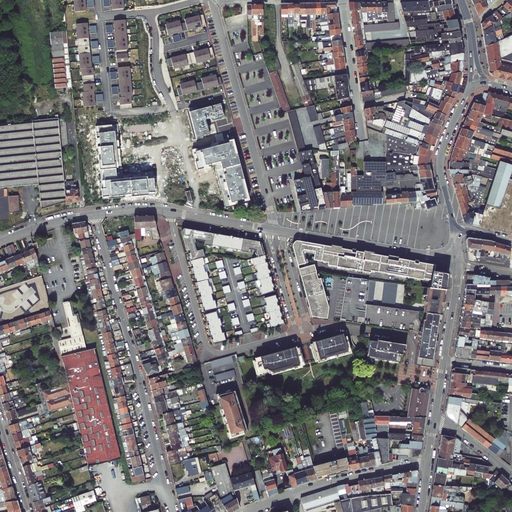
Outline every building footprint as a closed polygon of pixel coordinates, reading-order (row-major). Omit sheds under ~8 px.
[(73,0),(75,12),(86,11),(85,0),(73,0)] [(111,0),(113,10),(124,8),(123,0),(111,0)] [(435,12),(453,10),(451,4),(452,4),(450,0),(430,0),(428,0),(428,1),(430,13),(433,13),(435,12)] [(485,0),(474,5),(477,14),(479,15),(487,8),(491,4),(494,0),(485,0)] [(511,11),(511,1),(510,0),(507,0),(502,6),(504,8),(501,10),(507,15),(511,13),(511,11)] [(430,13),(428,1),(400,3),(402,12),(406,12),(407,17),(408,17),(430,15),(430,13)] [(334,3),(325,3),(326,14),(337,13),(336,4),(334,3)] [(393,3),(386,3),(387,19),(388,23),(394,23),(393,3)] [(257,20),(257,4),(247,5),(247,20),(251,20),(252,36),(256,36),(256,25),(255,25),(255,20),(257,20)] [(407,17),(404,17),(406,27),(409,27),(418,26),(418,25),(439,23),(438,22),(456,20),(453,10),(435,12),(433,13),(430,13),(430,15),(408,17),(407,17)] [(482,30),(502,18),(496,10),(482,23),(481,23),(482,30)] [(502,18),(482,30),(483,36),(504,27),(503,22),(511,18),(511,15),(511,13),(507,15),(502,18)] [(165,24),(168,35),(206,25),(203,14),(185,19),(185,22),(181,24),(180,21),(165,24)] [(327,21),(321,22),(320,22),(320,26),(320,27),(321,26),(339,24),(338,18),(327,20),(327,21)] [(125,20),(114,21),(117,50),(116,50),(117,62),(128,61),(127,50),(128,50),(125,20)] [(458,27),(456,20),(438,22),(439,23),(418,25),(418,26),(418,31),(427,30),(437,29),(458,27)] [(382,24),(363,25),(363,26),(363,29),(364,32),(399,29),(398,22),(394,23),(388,23),(382,24)] [(84,107),(95,106),(94,91),(95,91),(93,67),(92,67),(87,23),(76,24),(80,69),(82,68),(84,92),(83,92),(84,107)] [(504,27),(483,36),(485,47),(497,42),(500,40),(499,38),(497,39),(497,37),(494,37),(494,36),(506,32),(504,27)] [(427,30),(418,31),(415,31),(416,40),(410,40),(411,42),(428,41),(461,37),(459,31),(437,34),(437,29),(427,30)] [(181,41),(179,34),(172,36),(174,43),(181,41)] [(497,42),(485,47),(485,49),(488,64),(511,52),(511,34),(500,40),(497,42)] [(67,39),(50,40),(55,89),(72,87),(67,39)] [(408,39),(365,43),(366,45),(366,50),(409,46),(408,39)] [(331,41),(322,42),(323,48),(324,48),(342,46),(341,40),(331,41)] [(293,53),(289,41),(282,41),(291,65),(297,63),(295,59),(295,58),(293,53)] [(461,42),(440,44),(413,47),(414,53),(462,48),(461,42)] [(287,111),(290,110),(276,70),(280,68),(273,46),(266,48),(269,55),(272,65),(274,71),(269,73),(283,112),(287,111)] [(173,66),(173,69),(215,58),(212,47),(167,59),(169,67),(173,66)] [(411,60),(410,64),(413,64),(430,60),(437,59),(462,53),(462,48),(414,53),(411,54),(411,59),(411,60)] [(343,51),(325,54),(322,54),(322,58),(327,57),(327,59),(333,59),(343,57),(343,51)] [(511,52),(488,64),(489,71),(488,72),(493,76),(511,80),(511,52)] [(462,53),(437,59),(437,62),(442,61),(443,65),(462,61),(462,53)] [(343,57),(333,59),(333,61),(332,61),(325,62),(326,66),(344,63),(343,57)] [(437,59),(430,60),(431,61),(426,62),(426,65),(431,64),(432,69),(437,68),(438,72),(445,71),(450,70),(461,67),(462,61),(443,65),(442,61),(437,62),(437,59)] [(297,63),(291,65),(295,76),(293,77),(305,107),(312,105),(307,92),(303,80),(301,75),(299,69),(297,64),(297,63)] [(344,63),(326,66),(327,71),(330,71),(333,70),(345,68),(344,63)] [(410,64),(410,84),(416,82),(429,79),(439,77),(438,72),(437,68),(432,69),(425,71),(425,70),(416,72),(413,64),(410,64)] [(129,66),(118,67),(121,97),(120,97),(121,109),(132,108),(131,96),(132,96),(129,66)] [(445,71),(438,72),(439,77),(461,72),(461,67),(450,70),(445,71)] [(439,77),(429,79),(444,83),(444,81),(459,85),(461,77),(461,72),(439,77)] [(331,76),(303,80),(307,92),(333,88),(348,86),(347,85),(346,75),(346,74),(334,76),(331,76)] [(177,88),(179,96),(222,85),(220,77),(217,78),(216,75),(180,84),(180,87),(177,88)] [(429,79),(416,82),(436,87),(456,93),(459,85),(444,81),(444,83),(429,79)] [(406,84),(380,90),(381,94),(381,98),(407,91),(406,84)] [(348,86),(333,88),(334,95),(336,95),(337,100),(342,99),(349,97),(348,86)] [(442,91),(436,89),(428,87),(425,95),(429,96),(451,104),(454,99),(441,94),(442,91)] [(436,87),(436,89),(442,91),(441,94),(454,99),(456,93),(436,87)] [(484,93),(481,105),(484,106),(504,113),(506,114),(507,109),(510,97),(490,92),(488,93),(488,94),(484,93)] [(425,101),(423,105),(427,107),(445,116),(451,104),(429,96),(427,99),(428,100),(427,102),(425,101)] [(349,97),(342,99),(343,107),(350,106),(349,97)] [(398,103),(394,114),(391,122),(419,132),(436,138),(438,132),(408,119),(411,108),(404,104),(405,101),(398,103)] [(405,101),(404,104),(411,108),(417,112),(431,120),(432,117),(411,104),(412,102),(405,101)] [(423,105),(419,104),(412,102),(411,104),(432,117),(443,122),(445,116),(427,107),(423,105)] [(198,137),(211,134),(207,119),(212,118),(212,119),(225,116),(222,103),(200,109),(199,105),(190,108),(198,137)] [(474,103),(470,110),(500,118),(501,118),(502,119),(504,113),(484,106),(481,105),(474,103)] [(384,113),(384,110),(383,105),(363,109),(364,116),(379,113),(384,113)] [(350,106),(343,107),(330,111),(331,117),(351,112),(350,106)] [(417,112),(411,108),(408,119),(438,132),(440,126),(441,126),(429,122),(424,119),(415,116),(417,112)] [(375,120),(374,120),(372,124),(383,127),(417,140),(419,132),(391,122),(394,114),(384,110),(384,113),(379,113),(380,119),(375,120)] [(470,110),(466,118),(481,123),(483,118),(499,122),(500,118),(470,110)] [(333,122),(352,118),(352,116),(351,114),(351,112),(331,117),(332,118),(332,120),(333,122)] [(431,120),(417,112),(415,116),(424,119),(429,122),(441,126),(443,122),(432,117),(431,120)] [(58,118),(32,121),(38,183),(40,209),(65,201),(63,175),(61,146),(58,122),(58,118)] [(352,118),(333,122),(333,127),(342,125),(343,126),(353,124),(352,118)] [(466,118),(464,123),(500,134),(501,129),(497,128),(481,123),(466,118)] [(499,122),(497,128),(501,129),(511,132),(511,121),(502,119),(501,118),(500,118),(499,122)] [(0,186),(38,183),(32,121),(0,123),(0,186)] [(66,121),(58,122),(61,146),(68,145),(66,121)] [(464,123),(461,128),(491,137),(497,139),(500,140),(502,135),(500,134),(464,123)] [(154,192),(153,172),(123,174),(118,124),(95,126),(99,170),(100,169),(102,197),(107,196),(107,199),(147,196),(147,193),(154,192)] [(353,124),(343,126),(329,129),(331,135),(334,134),(354,129),(353,124)] [(417,140),(383,127),(381,133),(387,135),(432,151),(433,147),(417,140)] [(461,128),(458,135),(495,146),(497,139),(491,137),(461,128)] [(354,129),(334,134),(335,137),(344,135),(345,137),(355,135),(354,129)] [(511,132),(501,129),(500,134),(502,135),(511,138),(511,132)] [(419,132),(417,140),(433,147),(436,138),(419,132)] [(355,135),(345,137),(334,140),(335,145),(347,143),(355,141),(355,135)] [(387,135),(386,152),(411,155),(416,156),(416,153),(430,158),(432,151),(387,135)] [(458,135),(456,141),(511,157),(511,151),(495,146),(458,135)] [(214,165),(225,208),(249,202),(233,139),(192,150),(197,170),(214,165)] [(511,157),(456,141),(454,147),(470,152),(476,154),(481,155),(499,161),(511,165),(511,157)] [(347,143),(335,145),(332,146),(333,151),(338,151),(339,150),(348,148),(347,143)] [(454,147),(451,156),(469,159),(469,155),(470,152),(454,147)] [(305,151),(298,152),(305,178),(293,180),(298,199),(301,211),(326,208),(320,187),(310,149),(305,151)] [(338,151),(333,151),(331,151),(331,152),(331,156),(333,156),(333,168),(331,168),(331,182),(333,208),(340,207),(339,169),(338,151)] [(386,162),(386,167),(409,166),(411,155),(386,152),(386,162)] [(411,155),(409,166),(429,165),(430,158),(416,153),(416,156),(411,155)] [(451,156),(449,162),(473,163),(477,164),(484,166),(487,167),(488,162),(480,160),(475,158),(473,159),(471,159),(470,159),(469,159),(451,156)] [(491,188),(485,205),(494,207),(499,208),(505,191),(506,185),(508,180),(509,175),(511,171),(511,167),(511,165),(499,161),(498,166),(497,169),(495,176),(493,180),(492,183),(491,188)] [(363,162),(363,171),(374,172),(374,180),(381,180),(381,186),(386,186),(386,181),(386,173),(386,167),(386,162),(374,162),(364,162),(363,162)] [(473,163),(449,162),(449,169),(476,171),(495,176),(497,169),(487,167),(484,166),(477,164),(473,163)] [(386,167),(386,173),(430,170),(429,165),(409,166),(386,167)] [(347,190),(344,190),(345,207),(351,207),(350,176),(356,176),(356,167),(350,167),(350,173),(347,174),(347,190)] [(476,171),(449,169),(450,175),(468,174),(475,175),(481,177),(488,178),(493,180),(495,176),(476,171)] [(386,173),(386,181),(393,181),(399,180),(432,177),(430,170),(386,173)] [(363,176),(356,176),(350,176),(351,207),(351,206),(365,206),(366,205),(367,205),(369,203),(370,203),(370,204),(371,204),(372,204),(382,204),(382,192),(381,192),(381,186),(381,180),(374,180),(374,172),(363,171),(363,176)] [(468,174),(450,175),(453,185),(463,183),(465,183),(474,181),(475,175),(468,174)] [(65,201),(66,204),(70,204),(71,202),(78,201),(76,182),(65,183),(64,175),(63,175),(65,201)] [(432,177),(399,180),(400,192),(400,194),(402,194),(401,192),(407,192),(415,191),(435,190),(432,177)] [(463,183),(453,185),(455,191),(472,187),(478,186),(479,186),(480,182),(474,181),(465,183),(463,183)] [(326,187),(320,187),(326,208),(333,208),(331,182),(326,183),(327,192),(326,192),(326,187)] [(472,187),(455,191),(456,198),(476,192),(478,188),(478,186),(472,187)] [(476,192),(456,198),(459,208),(465,206),(473,204),(476,203),(481,201),(486,188),(479,186),(478,186),(478,188),(476,192)] [(435,190),(415,191),(416,197),(417,197),(421,195),(422,196),(423,199),(433,196),(436,195),(435,190)] [(415,191),(407,192),(408,202),(416,202),(416,197),(415,191)] [(401,203),(400,194),(399,194),(399,193),(385,194),(386,204),(401,203)] [(416,197),(416,202),(416,205),(416,209),(425,208),(425,209),(427,209),(437,206),(436,205),(433,196),(423,199),(422,196),(421,195),(417,197),(416,197)] [(17,197),(8,198),(10,215),(19,214),(17,197)] [(465,206),(459,208),(462,215),(469,212),(474,213),(475,213),(479,210),(481,201),(476,203),(473,204),(465,206)] [(474,213),(471,225),(478,227),(483,211),(479,210),(475,213),(474,213)] [(469,212),(462,215),(464,222),(465,224),(471,225),(474,213),(469,212)] [(154,238),(160,237),(154,215),(134,216),(135,229),(136,238),(136,240),(141,239),(141,228),(153,227),(154,238)] [(101,224),(104,235),(116,232),(112,218),(104,220),(101,224)] [(85,222),(79,223),(82,238),(88,237),(88,236),(92,235),(91,231),(88,232),(85,222)] [(82,238),(79,223),(72,224),(75,240),(82,238)] [(120,232),(121,237),(132,234),(131,229),(120,232)] [(183,235),(188,252),(189,252),(195,250),(192,239),(194,237),(194,238),(203,239),(205,232),(188,229),(183,235)] [(204,245),(212,246),(212,245),(214,234),(212,233),(206,232),(204,245)] [(132,234),(121,237),(123,243),(132,240),(131,239),(134,238),(132,234)] [(219,246),(221,235),(219,235),(219,234),(214,234),(212,245),(219,246)] [(226,248),(228,236),(226,236),(221,235),(219,246),(226,248)] [(234,249),(236,238),(233,237),(228,236),(226,248),(234,249)] [(75,240),(78,250),(91,247),(88,237),(82,238),(75,240)] [(241,250),(243,239),(241,238),(236,237),(236,238),(234,249),(241,250)] [(107,247),(113,245),(120,244),(118,238),(108,241),(106,242),(107,247)] [(123,243),(124,246),(136,242),(136,240),(136,238),(134,238),(131,239),(132,240),(123,243)] [(479,256),(482,240),(477,239),(468,238),(466,240),(467,254),(468,254),(468,258),(468,262),(478,263),(479,256)] [(248,253),(250,240),(243,239),(241,250),(241,251),(248,253)] [(258,257),(265,255),(262,244),(260,243),(260,242),(252,240),(250,248),(256,249),(258,257)] [(482,257),(492,258),(494,242),(489,241),(482,240),(479,256),(482,257)] [(331,247),(298,241),(297,241),(296,241),(295,241),(295,242),(294,242),(293,243),(292,244),(292,245),(292,246),(297,265),(303,264),(304,267),(309,266),(307,259),(305,259),(304,254),(306,253),(314,255),(314,252),(315,252),(314,259),(329,262),(328,265),(372,273),(372,271),(425,280),(425,279),(432,280),(448,282),(449,273),(435,271),(436,265),(420,262),(420,260),(415,259),(415,261),(399,258),(400,256),(389,255),(388,256),(374,254),(375,252),(364,250),(363,252),(357,251),(357,249),(352,248),(352,250),(342,248),(342,246),(331,244),(331,247)] [(31,249),(29,250),(31,255),(33,259),(34,265),(39,263),(38,258),(34,248),(33,243),(32,242),(29,244),(31,249)] [(136,248),(136,242),(124,246),(125,251),(136,248)] [(7,264),(15,261),(13,256),(13,255),(9,246),(6,247),(9,256),(8,257),(8,258),(5,259),(7,264)] [(78,250),(79,255),(92,252),(91,247),(78,250)] [(127,257),(138,254),(136,248),(125,251),(127,257)] [(189,256),(190,261),(202,257),(203,257),(206,256),(203,249),(189,253),(190,256),(189,256)] [(23,258),(31,255),(29,250),(21,253),(23,258)] [(79,255),(80,261),(93,258),(92,252),(79,255)] [(153,265),(167,261),(164,252),(156,254),(156,256),(151,258),(153,265)] [(23,258),(21,253),(13,256),(15,261),(23,258)] [(128,262),(140,259),(138,254),(127,257),(128,262)] [(252,259),(254,266),(255,265),(266,262),(265,259),(266,259),(265,255),(258,257),(252,259)] [(479,256),(478,263),(509,268),(509,260),(503,259),(498,258),(492,258),(482,257),(479,256)] [(205,265),(202,257),(190,261),(192,265),(193,265),(194,268),(203,265),(205,265)] [(80,261),(82,266),(95,263),(93,258),(80,261)] [(131,271),(142,267),(140,259),(128,262),(131,271)] [(153,265),(152,265),(154,271),(160,270),(161,274),(170,271),(167,261),(153,265)] [(257,273),(268,270),(267,267),(268,267),(267,262),(266,262),(255,265),(257,273)] [(82,266),(83,271),(96,268),(95,263),(82,266)] [(195,272),(195,275),(205,272),(203,265),(194,268),(192,268),(194,273),(195,272)] [(314,265),(299,269),(312,316),(327,318),(329,308),(321,278),(318,279),(316,272),(314,265)] [(145,275),(142,267),(131,271),(133,279),(142,276),(145,275)] [(83,271),(84,276),(97,273),(96,268),(83,271)] [(257,273),(256,273),(258,280),(259,280),(269,277),(269,274),(270,274),(269,269),(268,270),(257,273)] [(171,278),(170,271),(161,274),(163,280),(171,278)] [(197,279),(198,282),(207,280),(209,279),(207,272),(205,272),(195,275),(194,275),(196,280),(197,279)] [(84,276),(85,281),(98,278),(97,273),(84,276)] [(469,275),(468,284),(492,284),(497,284),(503,284),(508,284),(511,284),(511,280),(491,280),(492,277),(475,274),(475,275),(469,275)] [(135,284),(144,282),(142,276),(133,279),(135,284)] [(261,287),(272,284),(271,281),(272,281),(271,276),(269,277),(259,280),(261,287)] [(368,280),(348,277),(341,321),(362,324),(363,318),(365,318),(366,304),(365,304),(368,280)] [(85,281),(86,286),(100,283),(98,278),(85,281)] [(163,291),(174,288),(171,278),(163,280),(157,282),(160,292),(163,291)] [(199,287),(199,290),(209,287),(207,280),(198,282),(196,283),(198,287),(199,287)] [(376,281),(370,280),(366,304),(373,305),(376,281)] [(431,288),(447,290),(448,282),(432,280),(431,288)] [(137,290),(148,286),(146,281),(144,282),(135,284),(137,290)] [(398,284),(385,282),(382,302),(395,304),(398,284)] [(86,286),(88,291),(101,288),(100,283),(86,286)] [(261,287),(260,287),(262,295),(274,292),(273,289),(274,288),(273,284),(272,284),(261,287)] [(467,294),(477,295),(480,296),(480,294),(491,294),(491,287),(492,287),(492,284),(468,284),(467,294)] [(139,298),(150,294),(148,286),(137,290),(139,298)] [(211,294),(213,294),(211,286),(209,287),(199,290),(198,290),(200,294),(201,294),(202,297),(211,294)] [(425,305),(424,312),(426,312),(441,314),(442,307),(444,307),(446,293),(447,290),(431,288),(428,287),(427,296),(423,295),(423,299),(424,299),(423,304),(425,305)] [(88,291),(90,299),(103,296),(101,288),(88,291)] [(169,298),(178,296),(176,288),(174,288),(163,291),(165,300),(169,298)] [(141,303),(152,300),(150,294),(139,298),(141,303)] [(203,304),(213,301),(211,294),(202,297),(200,297),(202,301),(203,301),(203,304)] [(467,294),(465,304),(490,308),(490,309),(495,310),(496,303),(476,300),(477,295),(467,294)] [(277,303),(278,302),(277,298),(276,298),(275,295),(264,298),(267,305),(277,303)] [(90,299),(91,305),(104,302),(103,296),(90,299)] [(180,304),(178,296),(169,298),(172,306),(180,304)] [(142,308),(154,305),(153,303),(152,300),(141,303),(142,308)] [(71,337),(58,341),(61,353),(62,356),(87,350),(77,313),(74,314),(70,301),(63,303),(71,337)] [(203,304),(202,304),(204,309),(204,308),(205,312),(217,309),(215,301),(213,301),(203,304)] [(104,302),(91,305),(93,313),(106,309),(104,302)] [(267,313),(269,313),(279,310),(280,309),(279,305),(277,305),(277,303),(267,305),(265,306),(267,313)] [(183,312),(180,304),(172,306),(173,310),(167,312),(168,316),(170,316),(183,312)] [(373,305),(366,304),(365,318),(364,324),(418,332),(419,326),(419,323),(419,318),(420,311),(373,305)] [(490,308),(465,304),(464,309),(484,313),(488,314),(495,315),(495,310),(490,309),(490,308)] [(144,314),(153,311),(152,308),(155,308),(154,305),(142,308),(144,314)] [(93,313),(94,318),(107,315),(106,309),(93,313)] [(463,315),(483,319),(484,313),(464,309),(463,315)] [(154,315),(157,314),(156,311),(155,310),(153,311),(144,314),(146,322),(155,319),(154,315)] [(281,317),(282,317),(281,312),(280,312),(279,310),(269,313),(271,320),(281,317)] [(47,320),(44,312),(39,313),(41,321),(42,324),(47,322),(47,320)] [(185,320),(183,312),(170,316),(171,320),(175,319),(176,323),(185,320)] [(208,322),(218,319),(216,312),(205,315),(206,318),(205,318),(206,322),(208,322)] [(437,334),(439,334),(441,323),(443,315),(441,314),(426,312),(425,319),(424,319),(423,327),(422,327),(416,364),(434,367),(438,341),(436,341),(437,334)] [(28,317),(31,325),(41,321),(39,313),(28,317)] [(94,318),(95,323),(109,320),(107,315),(94,318)] [(462,321),(486,324),(494,326),(494,321),(487,319),(483,319),(463,315),(462,321)] [(271,328),(284,324),(283,320),(281,320),(281,317),(271,320),(269,320),(271,328)] [(18,320),(22,330),(27,329),(26,327),(23,318),(18,320)] [(149,330),(158,328),(155,319),(146,322),(149,330)] [(218,319),(208,322),(209,324),(207,325),(208,329),(209,329),(220,326),(222,326),(220,319),(218,319)] [(22,330),(18,320),(13,322),(17,332),(22,330)] [(95,323),(97,329),(110,326),(109,320),(95,323)] [(185,320),(176,323),(170,325),(172,329),(174,329),(175,332),(188,328),(185,320)] [(13,322),(8,324),(11,331),(13,330),(14,333),(17,332),(13,322)] [(8,324),(3,325),(5,333),(6,336),(11,334),(11,331),(8,324)] [(56,327),(54,327),(55,331),(57,337),(62,335),(60,326),(56,327)] [(97,329),(98,335),(111,331),(110,326),(97,329)] [(220,326),(209,329),(210,332),(209,332),(211,336),(212,336),(222,333),(220,326)] [(461,327),(460,336),(477,339),(478,328),(476,329),(461,327)] [(0,342),(2,342),(2,341),(9,339),(9,338),(30,331),(30,328),(27,329),(22,330),(17,332),(14,333),(11,334),(6,336),(2,337),(0,337),(0,342)] [(190,336),(188,328),(175,332),(172,333),(175,341),(181,339),(190,336)] [(98,335),(99,340),(112,336),(111,331),(98,335)] [(152,341),(161,338),(164,338),(162,332),(159,333),(151,336),(152,341)] [(211,339),(213,344),(226,340),(224,333),(222,333),(212,336),(213,339),(211,339)] [(311,345),(312,349),(314,349),(316,356),(314,356),(316,361),(318,360),(319,362),(326,360),(325,358),(350,351),(347,337),(342,338),(341,334),(329,338),(329,340),(320,342),(320,340),(313,342),(313,344),(311,345)] [(99,340),(101,345),(114,342),(112,336),(99,340)] [(192,345),(190,336),(181,339),(182,343),(175,345),(176,349),(192,345)] [(460,336),(458,347),(465,348),(466,345),(476,347),(475,351),(473,350),(472,358),(478,359),(480,340),(477,339),(460,336)] [(155,349),(163,346),(161,338),(152,341),(155,349)] [(377,341),(370,340),(368,356),(375,357),(375,358),(400,362),(401,354),(403,354),(404,346),(397,345),(397,346),(393,346),(393,342),(378,340),(377,341)] [(478,359),(484,359),(486,341),(481,340),(480,340),(478,359)] [(486,341),(484,359),(490,360),(492,347),(492,341),(487,341),(486,341)] [(101,345),(102,351),(115,347),(114,342),(101,345)] [(195,353),(192,345),(176,349),(177,353),(185,351),(186,355),(195,353)] [(465,348),(458,347),(457,354),(459,356),(472,358),(473,350),(475,351),(476,347),(466,345),(465,348)] [(156,355),(166,352),(164,348),(166,347),(166,346),(163,346),(155,349),(156,355)] [(107,353),(108,355),(116,353),(115,347),(102,351),(103,356),(105,356),(105,354),(107,353)] [(277,352),(255,358),(256,360),(253,361),(257,374),(268,370),(269,373),(294,366),(295,368),(302,367),(301,365),(304,364),(302,360),(301,360),(299,353),(300,352),(299,348),(297,349),(296,347),(289,349),(290,350),(278,354),(277,352)] [(73,404),(88,466),(121,458),(94,348),(87,350),(62,356),(64,365),(68,382),(73,404)] [(501,361),(511,362),(511,357),(510,357),(510,354),(506,354),(507,349),(503,349),(501,361)] [(325,358),(326,360),(351,353),(350,351),(325,358)] [(158,360),(169,357),(168,352),(166,352),(156,355),(158,360)] [(116,353),(108,355),(105,356),(103,356),(105,362),(109,361),(118,358),(116,353)] [(182,365),(197,361),(195,353),(186,355),(184,356),(186,362),(181,363),(182,365)] [(236,355),(210,361),(212,368),(237,361),(236,355)] [(160,366),(171,362),(170,360),(169,357),(158,360),(160,366)] [(105,364),(107,370),(120,366),(118,361),(110,363),(105,364)] [(158,372),(155,361),(143,364),(142,365),(148,375),(158,372)] [(107,370),(108,375),(121,372),(120,366),(107,370)] [(452,370),(452,373),(482,376),(483,371),(471,370),(455,368),(452,370)] [(215,375),(217,382),(236,377),(234,370),(215,375)] [(108,375),(109,381),(122,378),(121,372),(108,375)] [(149,378),(150,384),(170,379),(169,376),(172,375),(171,372),(149,378)] [(460,383),(472,384),(472,382),(476,383),(482,383),(498,385),(498,378),(490,377),(482,376),(452,373),(450,382),(456,382),(456,384),(460,384),(460,383)] [(508,379),(505,379),(498,378),(498,385),(503,386),(502,393),(511,394),(511,374),(509,374),(508,379)] [(122,378),(109,381),(111,388),(113,387),(122,385),(124,385),(122,378)] [(152,390),(167,386),(166,383),(174,381),(173,378),(170,379),(150,384),(152,390)] [(43,390),(41,382),(35,384),(42,403),(47,402),(50,411),(73,404),(68,382),(43,390)] [(448,396),(460,398),(460,396),(470,397),(471,390),(469,390),(469,387),(460,385),(460,384),(456,384),(456,382),(450,382),(448,396)] [(152,390),(153,396),(169,392),(168,388),(169,388),(172,388),(175,387),(174,384),(167,386),(152,390)] [(114,399),(125,396),(122,385),(113,387),(114,392),(112,392),(114,399)] [(426,417),(430,393),(429,393),(427,393),(428,390),(424,390),(424,389),(424,388),(423,388),(422,387),(421,387),(421,388),(420,388),(420,389),(412,388),(407,417),(426,417)] [(155,403),(169,399),(168,395),(180,392),(179,389),(169,392),(153,396),(155,403)] [(233,389),(218,394),(220,401),(219,401),(221,409),(223,409),(225,416),(227,424),(226,424),(229,432),(230,432),(231,437),(239,434),(243,433),(247,431),(246,427),(244,419),(243,419),(239,404),(236,395),(235,391),(234,391),(233,389)] [(0,395),(0,396),(2,404),(20,398),(19,396),(12,398),(11,393),(18,391),(17,390),(15,390),(8,393),(0,395)] [(117,404),(126,402),(125,396),(114,399),(112,399),(114,405),(117,404)] [(448,396),(447,404),(461,406),(461,405),(465,405),(466,402),(477,404),(478,400),(473,400),(470,399),(460,398),(448,396)] [(20,398),(2,404),(6,415),(16,412),(15,409),(22,407),(24,403),(22,397),(20,398)] [(175,397),(169,399),(155,403),(157,413),(163,411),(178,408),(175,397)] [(203,409),(210,408),(207,400),(201,402),(203,409)] [(375,421),(375,416),(374,412),(368,414),(365,401),(361,402),(363,417),(363,420),(366,438),(367,441),(367,444),(368,447),(369,446),(371,446),(372,449),(374,452),(376,465),(382,464),(376,439),(376,438),(376,433),(375,421)] [(38,411),(39,415),(50,411),(47,402),(42,403),(36,405),(38,411)] [(116,410),(128,407),(126,402),(117,404),(118,407),(114,408),(115,410),(116,410)] [(457,425),(461,407),(461,406),(447,404),(446,413),(447,416),(457,425)] [(6,415),(8,420),(16,417),(16,418),(22,416),(21,416),(38,411),(36,405),(16,412),(6,415)] [(462,428),(470,418),(461,407),(457,425),(462,428)] [(344,445),(343,440),(336,408),(329,410),(337,447),(344,445)] [(165,420),(181,416),(182,416),(181,410),(163,414),(163,415),(165,420)] [(118,418),(118,420),(130,418),(129,412),(120,414),(121,418),(118,418)] [(182,422),(181,416),(165,420),(166,426),(182,422)] [(376,438),(376,439),(389,439),(389,433),(389,424),(389,416),(379,416),(375,416),(375,421),(376,433),(376,438)] [(426,417),(407,417),(399,417),(399,416),(389,416),(389,424),(390,424),(390,422),(403,422),(403,425),(408,425),(408,429),(413,429),(413,434),(424,436),(424,433),(426,417)] [(366,438),(363,420),(361,420),(358,420),(357,417),(354,418),(355,421),(350,422),(354,441),(359,440),(359,442),(358,442),(358,449),(356,450),(360,469),(367,467),(364,448),(363,442),(362,439),(366,438)] [(119,426),(131,423),(130,418),(118,420),(117,421),(119,426)] [(496,438),(470,418),(462,428),(488,448),(492,442),(496,438)] [(9,425),(12,433),(25,429),(23,425),(27,424),(25,419),(9,425)] [(182,422),(166,426),(168,432),(183,428),(183,426),(185,425),(184,421),(182,422)] [(294,436),(290,421),(279,425),(283,439),(294,436)] [(120,432),(133,429),(131,423),(119,426),(120,432)] [(15,442),(23,439),(27,438),(31,436),(30,432),(32,431),(31,427),(25,429),(12,433),(15,442)] [(187,427),(183,428),(168,432),(169,438),(183,435),(182,432),(185,431),(185,430),(187,429),(187,427)] [(120,432),(121,437),(134,434),(133,429),(120,432)] [(183,435),(169,438),(171,444),(188,440),(187,437),(193,435),(193,433),(183,435)] [(121,437),(122,442),(135,439),(134,434),(121,437)] [(456,438),(442,435),(439,451),(459,454),(461,442),(456,438)] [(195,438),(188,440),(171,444),(172,450),(185,447),(185,444),(188,443),(187,442),(192,441),(193,441),(195,441),(195,438)] [(23,439),(15,442),(17,450),(26,448),(23,439)] [(124,448),(137,445),(135,439),(122,442),(124,448)] [(389,462),(389,453),(389,439),(376,439),(382,464),(389,462)] [(344,445),(347,457),(350,471),(360,469),(356,450),(348,453),(348,452),(348,450),(347,442),(345,440),(343,440),(344,445)] [(423,442),(405,440),(401,440),(401,443),(400,443),(400,446),(400,448),(422,450),(423,442)] [(17,450),(20,457),(33,453),(37,452),(36,448),(42,446),(42,445),(41,445),(40,443),(26,448),(17,450)] [(125,453),(138,450),(137,445),(124,448),(125,453)] [(167,451),(168,458),(186,453),(187,453),(187,449),(191,448),(191,446),(185,447),(172,450),(167,451)] [(281,470),(287,469),(280,448),(273,450),(274,456),(270,457),(273,470),(280,468),(281,470)] [(422,453),(422,450),(400,448),(392,448),(392,453),(392,454),(397,455),(397,453),(411,454),(411,457),(419,456),(420,454),(422,453)] [(125,453),(126,458),(139,455),(138,450),(125,453)] [(439,451),(438,458),(465,462),(466,459),(460,458),(460,454),(459,454),(439,451)] [(307,482),(301,460),(299,452),(296,453),(297,457),(296,457),(299,469),(300,470),(301,470),(301,471),(294,473),(297,485),(307,482)] [(20,457),(22,467),(31,464),(33,463),(34,463),(32,456),(34,455),(33,453),(20,457)] [(186,453),(168,458),(170,464),(183,460),(183,457),(187,456),(186,453)] [(128,464),(132,463),(140,461),(139,455),(126,458),(128,464)] [(305,457),(305,459),(306,459),(313,480),(317,479),(313,466),(310,455),(305,457)] [(347,457),(313,466),(317,479),(349,471),(350,471),(347,457)] [(195,458),(184,460),(186,470),(188,470),(189,475),(199,472),(197,463),(195,458)] [(438,458),(436,467),(447,468),(447,467),(483,472),(488,473),(489,466),(471,463),(465,462),(438,458)] [(305,459),(301,460),(307,482),(308,482),(313,480),(306,459),(305,459)] [(231,511),(240,507),(234,490),(232,482),(231,482),(225,463),(212,467),(219,492),(216,493),(227,511),(231,511)] [(22,467),(25,475),(33,472),(31,464),(22,467)] [(142,466),(133,469),(135,476),(143,474),(142,466)] [(297,485),(294,473),(292,467),(290,468),(290,470),(288,471),(288,472),(288,476),(289,475),(293,487),(297,485)] [(449,474),(482,478),(483,472),(447,467),(447,468),(436,467),(435,472),(447,474),(449,475),(449,474)] [(416,469),(396,473),(396,477),(396,480),(402,481),(402,478),(417,478),(418,472),(416,469)] [(265,482),(261,470),(256,471),(261,492),(267,490),(265,482)] [(493,474),(489,479),(495,481),(501,474),(496,470),(493,474)] [(0,484),(12,480),(9,471),(0,473),(0,484)] [(37,483),(33,472),(25,475),(28,486),(37,483)] [(213,479),(211,472),(204,473),(206,481),(213,479)] [(232,482),(234,490),(247,486),(248,490),(249,490),(250,491),(251,490),(255,501),(260,499),(251,472),(231,478),(232,482)] [(435,472),(433,485),(461,487),(460,484),(445,483),(447,474),(435,472)] [(133,483),(145,480),(143,474),(135,476),(131,477),(133,483)] [(279,492),(273,474),(270,475),(272,480),(265,482),(267,490),(269,496),(279,492)] [(394,483),(394,477),(394,474),(384,476),(385,482),(394,483)] [(509,481),(501,474),(495,481),(494,482),(491,488),(501,489),(507,483),(508,482),(509,481)] [(378,494),(381,494),(380,487),(384,486),(383,476),(375,478),(378,494)] [(378,494),(375,478),(369,479),(371,488),(375,488),(375,492),(372,492),(372,493),(373,495),(378,494)] [(369,479),(364,480),(367,495),(373,495),(372,493),(371,493),(370,489),(371,488),(369,479)] [(0,490),(14,486),(12,480),(0,484),(0,490)] [(367,495),(364,480),(358,481),(359,484),(362,496),(367,495)] [(28,486),(33,501),(42,499),(46,497),(44,492),(43,492),(40,482),(37,483),(28,486)] [(347,484),(344,485),(347,494),(353,492),(354,497),(356,497),(353,485),(348,486),(347,484)] [(359,484),(353,485),(356,497),(362,496),(359,484)] [(176,488),(177,494),(190,491),(189,485),(176,488)] [(337,486),(339,495),(344,494),(345,499),(348,499),(347,494),(344,485),(337,486)] [(452,502),(454,502),(464,503),(465,499),(463,496),(456,496),(456,491),(459,491),(459,490),(466,490),(471,490),(472,487),(471,487),(461,487),(433,485),(432,496),(442,498),(441,500),(452,502)] [(0,496),(0,497),(16,492),(14,486),(0,490),(0,496)] [(330,488),(301,498),(304,510),(307,509),(307,511),(335,502),(335,503),(340,502),(342,506),(343,511),(353,511),(351,498),(348,499),(345,499),(343,500),(340,500),(340,499),(339,495),(337,486),(330,488)] [(89,491),(72,498),(73,503),(75,508),(76,511),(77,511),(97,504),(94,490),(89,491)] [(16,492),(0,497),(0,498),(2,503),(6,502),(7,502),(18,501),(16,492)] [(191,496),(178,499),(181,511),(227,511),(216,493),(213,495),(211,492),(204,497),(206,499),(194,507),(191,496)] [(405,493),(401,493),(400,504),(402,504),(414,505),(415,494),(405,493)] [(391,497),(391,494),(381,494),(378,494),(373,495),(367,495),(362,496),(356,497),(354,497),(351,498),(353,511),(358,511),(381,507),(392,504),(392,501),(391,497)] [(149,495),(137,498),(140,508),(143,507),(144,510),(152,508),(149,495)] [(442,498),(432,496),(430,505),(440,506),(445,507),(445,505),(450,505),(450,504),(451,505),(452,502),(441,500),(442,498)] [(58,503),(56,504),(57,509),(73,503),(72,498),(58,503)] [(45,508),(42,499),(33,501),(36,510),(45,508)] [(18,501),(7,502),(9,508),(10,511),(13,511),(21,510),(18,501)]
